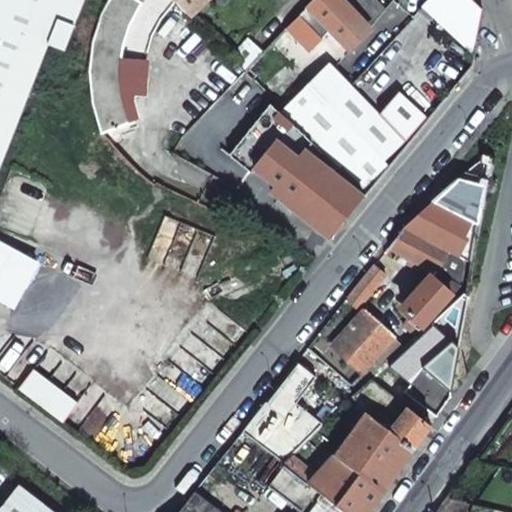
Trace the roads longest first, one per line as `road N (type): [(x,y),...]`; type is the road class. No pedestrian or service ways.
road 1 (unclassified): [(511,72),(354,249),(174,481),(144,503),(114,500),(0,414)]
road 2 (unknown): [(354,249),(179,169),(148,145)]
road 3 (unclassified): [(511,361),(480,327),(511,192)]
road 4 (tertiary): [(405,511),(511,364)]
